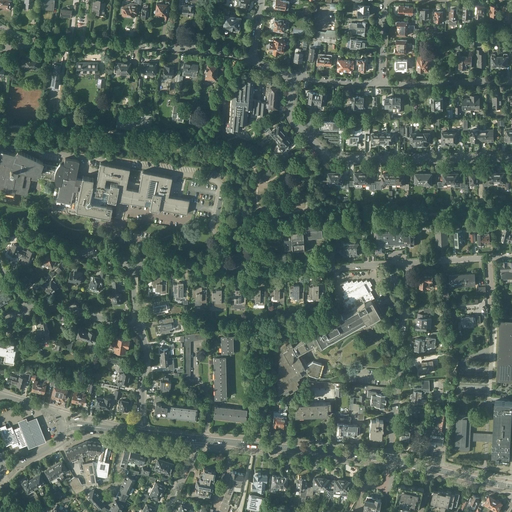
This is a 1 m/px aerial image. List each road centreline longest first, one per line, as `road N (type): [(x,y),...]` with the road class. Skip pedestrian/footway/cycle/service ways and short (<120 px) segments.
road 1 (residential): [(292,75),(291,119),(326,154),(511,157)]
road 2 (residential): [(134,262),(279,270),(408,263)]
road 3 (residential): [(35,44),(189,49),(252,60)]
road 4 (residential): [(388,459),(408,263)]
road 5 (tertiary): [(201,439),(388,459)]
road 6 (residential): [(0,228),(134,262)]
road 7 (residential): [(379,83),(511,81)]
road 8 (tertiary): [(388,459),(511,487)]
